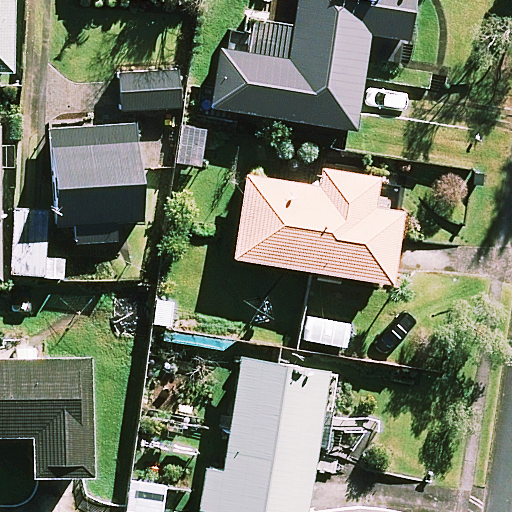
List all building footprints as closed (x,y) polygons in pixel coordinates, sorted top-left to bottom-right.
[(12,0),(0,0),(0,72),(12,73),(12,0)] [(297,0),(293,25),(246,18),(241,55),(221,52),(212,109),(353,130),(367,35),(406,41),(412,0),(297,0)] [(177,109),(177,73),(118,73),(118,109),(177,109)] [(207,126),(176,124),(172,167),(204,169),(207,126)] [(139,223),(137,127),(52,129),(55,226),(73,225),(74,244),(114,243),(114,223),(139,223)] [(312,164),(309,185),(245,176),(233,261),(390,283),(399,212),(372,208),(377,172),(312,164)] [(46,212),(13,211),(11,276),(61,277),(62,260),(45,260),(46,212)] [(344,320),(306,318),(304,345),(342,348),(344,320)] [(330,411),(321,410),(327,372),(238,358),(220,470),(205,467),(198,511),(207,511),(305,511),(315,449),(324,450),(330,411)] [(0,360),(0,436),(32,437),(32,476),(90,476),(89,360),(0,360)] [(161,511),(163,485),(128,483),(126,511),(161,511)]
